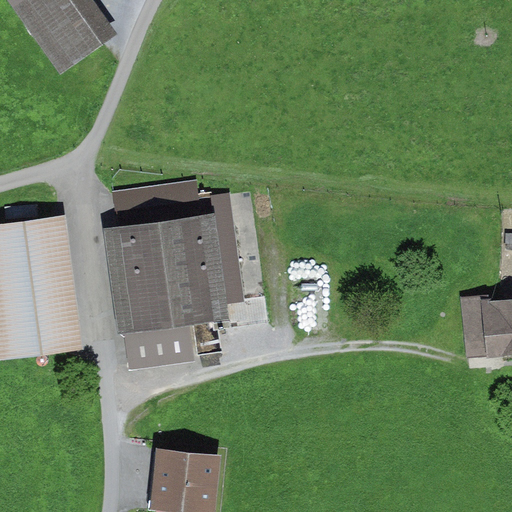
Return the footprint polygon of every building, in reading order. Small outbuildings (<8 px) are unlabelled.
[(118,35),(93,0),(11,0),(63,74),(118,35)] [(196,180),(113,192),(118,227),(201,215),(196,180)] [(212,196),(214,213),(226,304),(245,301),(230,193),(212,196)] [(118,227),(104,227),(118,333),(125,332),(130,368),(196,360),(191,323),(228,318),(226,304),(214,213),(201,215),(118,227)] [(81,347),(62,214),(0,223),(0,334),(4,358),(81,347)] [(511,353),(511,299),(490,301),(490,294),(460,297),(465,358),(511,353)] [(217,511),(223,454),(156,448),(150,509),(187,511),(217,511)]
